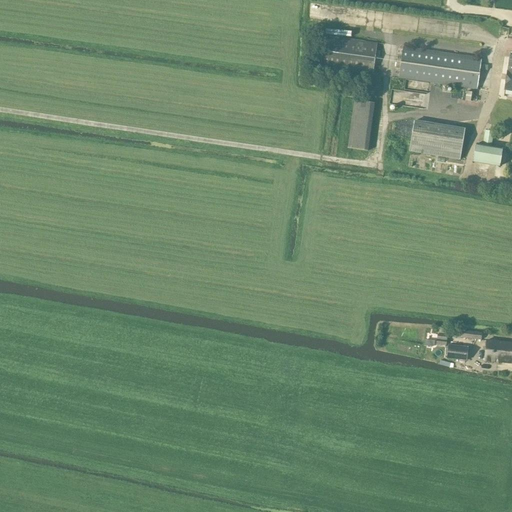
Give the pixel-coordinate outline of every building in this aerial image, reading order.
[(373,75),(377,44),(324,36),(320,67),(373,75)] [(477,90),(482,59),(403,47),(398,79),(477,90)] [(371,86),(371,87),(371,88),(371,90),(372,91),(373,92),(374,92),(376,93),(377,92),(378,92),(379,91),(380,90),(381,88),(381,87),(380,86),(379,84),(378,83),(377,83),(376,83),(374,83),(373,83),(372,84),(371,86)] [(466,92),(465,101),(472,102),(473,93),(466,92)] [(355,100),(349,148),(371,151),(377,103),(355,100)] [(459,160),(464,129),(415,121),(410,152),(459,160)] [(473,162),(499,167),(502,149),(491,147),(493,132),(484,131),(482,146),(476,144),(473,162)] [(461,332),(460,338),(480,340),(481,334),(461,332)] [(436,340),(436,345),(445,346),(445,341),(446,336),(437,335),(436,340)] [(511,364),(511,356),(511,343),(485,341),(483,361),(511,364)] [(466,361),(467,348),(447,346),(446,359),(466,361)]
